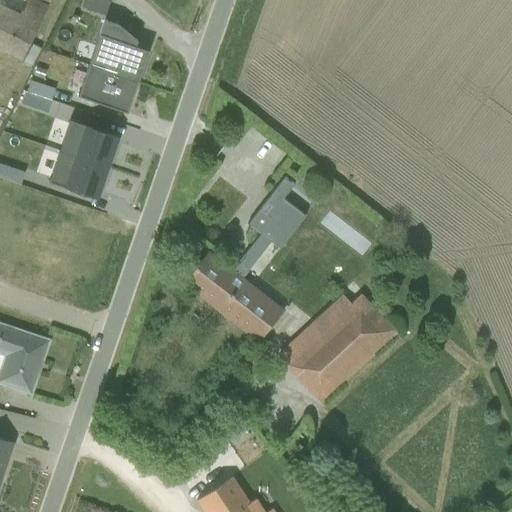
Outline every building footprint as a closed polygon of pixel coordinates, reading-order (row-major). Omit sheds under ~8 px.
[(0,0),(0,54),(17,62),(47,0),(29,0),(29,1),(26,0),(0,0)] [(89,64),(137,80),(146,51),(134,47),(136,40),(117,23),(104,19),(89,64)] [(137,80),(89,64),(77,95),(127,112),(137,80)] [(114,135),(69,119),(58,150),(107,167),(116,143),(112,142),(114,135)] [(107,167),(58,150),(47,181),(93,197),(95,190),(99,192),(107,167)] [(290,182),(282,175),(244,222),(255,231),(230,264),(207,246),(178,284),(256,346),(282,314),(236,277),(267,237),(276,244),(300,215),(278,197),(290,182)] [(305,228),(318,230),(321,213),(309,211),(305,228)] [(276,354),(320,402),(396,333),(361,294),(350,304),(341,294),(276,354)] [(46,339),(0,321),(0,351),(3,353),(0,362),(0,380),(27,390),(46,339)] [(0,490),(15,446),(0,441),(0,490)] [(263,473),(253,459),(194,500),(202,511),(269,511),(249,482),(263,473)]
